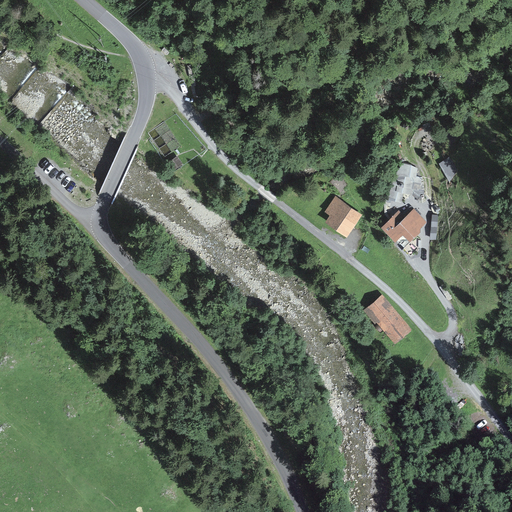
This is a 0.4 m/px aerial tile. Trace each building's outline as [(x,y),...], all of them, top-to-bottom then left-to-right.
[(394,173),(388,199),(400,201),(402,191),(411,193),(414,182),(421,184),(422,178),(416,177),(417,168),(411,164),(403,163),(395,174),(394,173)] [(334,216),(328,224),(346,237),(362,215),(336,196),(326,210),(334,216)] [(399,209),(381,226),(395,242),(403,234),(410,241),(420,231),(421,228),(427,221),(413,207),(405,215),(399,209)] [(439,215),(432,214),(430,239),(436,240),(439,215)] [(379,289),(362,304),(392,340),(409,325),(379,289)]
